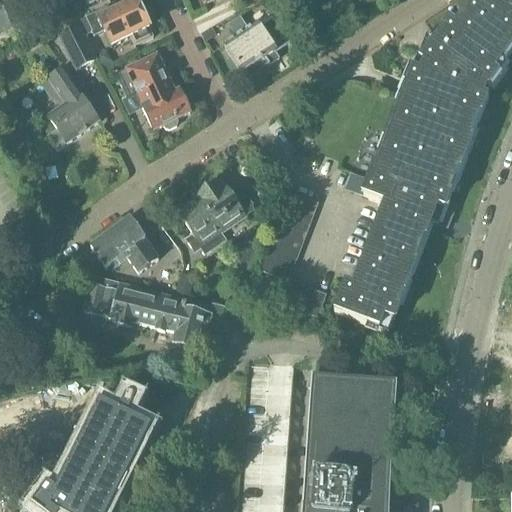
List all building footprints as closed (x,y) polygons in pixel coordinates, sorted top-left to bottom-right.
[(0,0),(0,36),(24,24),(11,0),(0,0)] [(57,0),(42,0),(43,3),(33,8),(38,19),(47,15),(50,22),(65,16),(57,0)] [(264,2),(263,0),(240,0),(246,11),(264,2)] [(381,169),(376,167),(370,184),(375,186),(369,201),(384,207),(354,289),(346,286),(335,315),(381,333),(384,324),(392,327),(400,307),(395,305),(399,294),(404,296),(416,264),(411,262),(419,239),(425,241),(431,223),(426,221),(431,208),(444,213),(450,195),(445,193),(454,171),(459,172),(471,140),(466,138),(474,115),(480,117),(486,100),(480,98),(484,89),(489,90),(499,77),(495,73),(511,50),(511,49),(508,46),(511,40),(511,0),(489,0),(482,10),(477,7),(470,8),(455,27),(449,22),(422,60),(417,58),(401,101),(406,103),(402,114),(397,112),(384,144),(390,146),(381,169)] [(108,9),(79,23),(85,38),(92,34),(94,40),(105,34),(112,48),(131,39),(135,48),(153,39),(149,30),(150,30),(136,3),(129,7),(127,2),(112,10),(115,14),(111,16),(108,9)] [(238,39),(225,48),(243,76),(244,76),(247,82),(280,60),(277,55),(293,44),(286,34),(274,16),(249,32),(242,21),(231,28),(238,39)] [(85,38),(79,23),(77,24),(74,18),(59,25),(64,35),(58,39),(75,74),(97,64),(85,38)] [(128,102),(138,97),(144,110),(143,110),(154,134),(165,129),(166,132),(170,133),(178,130),(179,126),(178,123),(191,116),(190,112),(191,112),(192,108),(189,102),(185,100),(184,101),(180,92),(177,94),(158,56),(126,72),(113,79),(116,86),(119,84),(128,102)] [(67,147),(99,125),(80,98),(81,97),(64,71),(49,82),(42,87),(54,103),(60,99),(66,107),(48,119),(58,132),(48,139),(57,153),(67,146),(67,147)] [(58,181),(55,168),(45,171),(48,183),(58,181)] [(198,202),(221,235),(253,212),(252,210),(252,207),(248,201),(245,200),(243,198),(235,204),(226,191),(221,195),(215,185),(196,198),(198,202)] [(294,197),(290,208),(313,217),(317,206),(294,197)] [(226,242),(221,235),(198,202),(172,220),(180,232),(185,228),(193,239),(186,244),(193,254),(200,249),(205,257),(226,242)] [(313,217),(290,208),(286,219),(309,228),(313,217)] [(309,228),(286,219),(282,230),(304,239),(309,228)] [(139,277),(159,262),(130,223),(91,252),(106,273),(125,259),(139,277)] [(304,239),(282,230),(277,241),(294,248),(300,250),(304,239)] [(294,248),(277,241),(272,239),(267,250),(290,259),(294,248)] [(248,275),(259,249),(246,244),(238,261),(248,275)] [(290,259),(267,250),(263,262),(286,270),(290,259)] [(286,270),(263,262),(259,273),(282,281),(286,270)] [(208,335),(212,318),(203,316),(205,309),(193,306),(191,313),(186,312),(187,310),(184,309),(186,304),(122,288),(122,287),(98,281),(96,289),(90,288),(84,314),(113,322),(114,320),(119,321),(118,326),(131,329),(132,325),(158,331),(158,333),(165,335),(166,333),(176,336),(175,344),(197,349),(197,348),(203,349),(206,334),(208,335)] [(268,305),(272,292),(258,287),(254,300),(268,305)] [(284,313),(291,291),(280,287),(271,310),(283,315),(284,313)] [(295,315),(303,294),(292,289),(291,291),(284,313),(295,317),(295,315)] [(307,317),(315,296),(303,292),(303,294),(295,315),(306,319),(307,317)] [(315,294),(315,296),(307,317),(318,321),(327,298),(315,294)] [(391,511),(392,500),(394,471),(399,391),(315,385),(305,511),(391,511)] [(112,511),(152,434),(130,422),(137,408),(137,405),(136,403),(135,401),(132,401),(130,401),(128,403),(120,418),(102,409),(69,475),(63,487),(58,497),(50,491),(33,511),(112,511)]
